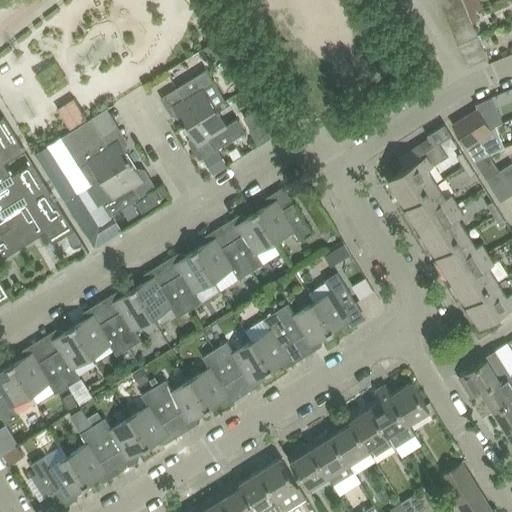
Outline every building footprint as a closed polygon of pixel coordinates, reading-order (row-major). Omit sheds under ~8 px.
[(468,13),(464,4),(445,13),(448,22),(468,13)] [(472,22),(468,13),(448,22),(452,31),(472,22)] [(214,42),(204,48),(210,57),(220,51),(214,42)] [(487,58),(483,48),(463,57),(467,66),(487,58)] [(173,105),(186,125),(216,106),(205,88),(215,81),(207,68),(177,87),(184,98),(173,105)] [(67,127),(84,116),(70,96),(54,108),(67,127)] [(216,106),(186,125),(198,145),(209,138),(216,149),(218,148),(246,130),(238,118),(227,124),(216,106)] [(480,139),(492,131),(478,109),(466,117),(480,139)] [(0,298),(9,293),(0,278),(0,259),(46,230),(53,242),(67,234),(75,246),(83,241),(5,116),(0,118),(0,157),(1,159),(0,159),(0,298)] [(91,117),(62,136),(72,153),(80,165),(91,184),(132,159),(126,150),(119,139),(109,145),(102,134),(91,117)] [(466,117),(453,125),(467,147),(475,160),(489,153),(480,139),(466,117)] [(263,122),(251,130),(259,144),(271,136),(263,122)] [(429,168),(434,165),(449,156),(440,143),(452,135),(446,124),(428,136),(430,139),(399,158),(406,168),(396,174),(389,178),(393,186),(420,228),(458,204),(452,194),(446,197),(429,168)] [(216,149),(203,157),(213,174),(229,165),(218,148),(216,149)] [(457,156),(470,177),(476,174),(463,152),(457,156)] [(489,153),(475,160),(487,179),(501,201),(511,194),(511,190),(500,171),(489,153)] [(91,184),(86,187),(98,205),(103,202),(111,215),(141,196),(134,185),(144,178),(136,166),(132,159),(91,184)] [(511,163),(500,171),(511,190),(511,163)] [(79,190),(65,199),(95,247),(123,230),(114,215),(103,221),(101,223),(80,190),(79,190)] [(277,198),(257,211),(276,241),(294,229),(300,240),(313,232),(294,202),(283,209),(277,198)] [(507,222),(496,205),(493,201),(487,204),(501,226),(507,222)] [(437,256),(450,277),(488,253),(482,243),(477,246),(459,217),(464,214),(458,204),(420,228),(433,248),(435,247),(439,254),(437,256)] [(243,234),(233,240),(251,270),(264,262),(257,252),(276,241),(257,211),(237,223),(243,234)] [(216,236),(196,249),(215,279),(233,268),(239,278),(251,270),(233,240),(222,247),(216,236)] [(345,243),(327,253),(334,264),(351,253),(345,243)] [(182,272),(172,278),(190,308),(203,301),(196,290),(215,279),(196,249),(176,261),(182,272)] [(488,253),(450,277),(463,297),(465,296),(470,303),(468,305),(481,326),(498,315),(502,322),(511,315),(511,292),(507,295),(489,266),(495,263),(488,253)] [(331,289),(313,301),(332,331),(352,319),(346,308),(356,301),(338,271),(325,279),(331,289)] [(155,275),(135,287),(153,317),(172,306),(178,316),(181,314),(189,309),(190,308),(172,278),(161,285),(155,275)] [(121,310),(111,317),(129,346),(142,339),(135,329),(153,317),(135,287),(115,299),(121,310)] [(288,302),(276,310),(295,340),(305,333),(312,343),(332,331),(313,301),(295,312),(288,302)] [(264,317),(246,329),(252,339),(271,369),(279,364),(291,357),(284,346),(295,340),(276,310),(264,317)] [(94,313),(74,325),(92,355),(111,344),(117,354),(129,346),(111,317),(100,323),(94,313)] [(60,348),(50,355),(68,385),(81,377),(74,367),(92,355),(74,325),(54,338),(60,348)] [(227,340),(215,348),(234,378),(244,371),(251,382),(271,369),(252,339),(234,350),(227,340)] [(486,360),(459,377),(472,397),(482,391),(511,373),(510,372),(511,371),(511,349),(508,342),(496,350),(487,355),(484,357),(486,360)] [(209,366),(191,377),(210,407),(230,395),(223,384),(234,378),(215,348),(203,356),(209,366)] [(32,351),(12,363),(31,394),(50,382),(56,392),(68,385),(50,355),(39,361),(32,351)] [(31,394),(12,363),(0,371),(0,412),(7,423),(20,415),(13,405),(31,394)] [(142,369),(133,374),(140,385),(148,380),(142,369)] [(482,391),(495,411),(511,400),(511,375),(511,373),(482,391)] [(166,378),(154,386),(173,416),(183,410),(190,420),(210,407),(191,377),(173,389),(166,378)] [(386,384),(385,384),(409,422),(430,409),(412,381),(392,394),(386,384)] [(383,400),(371,407),(388,435),(396,446),(416,433),(409,422),(385,384),(376,390),(383,400)] [(148,404),(130,415),(149,446),(169,433),(162,423),(173,416),(154,386),(142,394),(148,404)] [(71,392),(64,397),(71,408),(78,404),(71,392)] [(511,400),(495,411),(508,432),(511,428),(511,400)] [(371,407),(351,420),(352,422),(370,450),(373,456),(394,443),(388,435),(371,407)] [(98,411),(88,416),(93,424),(112,454),(122,448),(129,458),(149,446),(130,415),(112,427),(105,417),(103,418),(98,411)] [(370,450),(352,422),(332,435),(349,463),(370,450)] [(87,442),(69,454),(88,484),(108,471),(101,461),(112,454),(93,424),(81,432),(87,442)] [(318,444),(312,448),(329,475),(329,476),(334,484),(341,494),(361,481),(355,471),(349,463),(332,435),(329,430),(315,439),(318,444)] [(329,475),(309,443),(297,450),(296,453),(298,456),(291,461),(308,488),(329,475)] [(17,446),(4,454),(10,464),(23,455),(17,446)] [(88,484),(69,454),(51,465),(44,455),(32,463),(50,493),(61,486),(68,496),(88,484)] [(281,457),(260,470),(286,510),(306,497),(299,485),(281,457)] [(463,462),(462,461),(440,474),(448,486),(470,473),(463,462)] [(239,480),(239,481),(258,511),(283,511),(286,510),(260,470),(241,482),(239,480)] [(448,486),(455,498),(477,485),(470,473),(448,486)] [(219,493),(218,493),(230,511),(258,511),(239,481),(225,489),(228,494),(222,498),(219,493)] [(423,491),(413,497),(421,510),(422,509),(431,504),(423,491)] [(207,507),(201,511),(230,511),(218,493),(205,502),(207,507)] [(463,511),(487,511),(492,509),(485,497),(463,511)]
